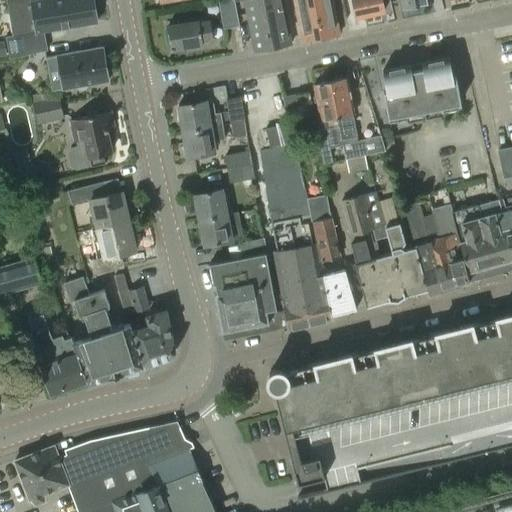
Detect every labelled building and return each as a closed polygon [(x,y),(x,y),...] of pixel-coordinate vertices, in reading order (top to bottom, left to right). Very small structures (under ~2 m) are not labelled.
[(32,0),(6,0),(12,35),(6,36),(9,57),(47,51),(45,34),(53,33),(52,29),(97,22),(93,0),(32,0)] [(231,0),(220,2),(225,26),(237,24),(232,0),(231,0)] [(244,0),(255,50),(273,46),(264,0),(244,0)] [(282,0),(264,0),(273,46),(291,43),(282,0)] [(321,37),(314,0),(294,0),(303,41),(321,37)] [(332,0),(314,0),(321,37),(339,34),(332,0)] [(352,0),(356,17),(384,11),(381,0),(352,0)] [(167,26),(171,50),(174,49),(174,48),(202,44),(202,40),(213,38),(210,21),(199,22),(199,21),(167,26)] [(74,86),(80,91),(85,90),(88,84),(108,80),(102,47),(46,57),(52,90),(62,88),(74,86)] [(443,112),(462,108),(456,76),(453,76),(449,57),(410,65),(382,70),(386,90),(383,90),(389,123),(408,119),(407,113),(441,106),(443,112)] [(334,80),(330,81),(342,138),(356,136),(351,113),(354,112),(347,77),(343,78),(341,75),(335,77),(334,80)] [(342,138),(330,81),(327,81),(324,79),(319,80),(317,83),(314,84),(321,119),(323,118),(325,128),(314,131),(321,154),(332,151),(331,146),(343,144),(342,138)] [(297,91),(282,95),(286,108),(294,106),(297,91)] [(33,102),(37,123),(63,117),(59,96),(33,102)] [(226,99),(230,122),(244,120),(240,96),(226,99)] [(178,105),(182,130),(210,125),(210,126),(222,124),(220,112),(214,113),(213,103),(212,102),(210,100),(208,100),(206,100),(178,105)] [(77,146),(71,148),(67,154),(70,168),(77,172),(105,164),(103,156),(111,154),(105,130),(108,130),(108,128),(113,126),(109,113),(67,123),(72,142),(76,141),(77,146)] [(244,120),(230,122),(232,131),(238,138),(247,136),(244,120)] [(267,127),(271,148),(294,144),(290,123),(267,127)] [(210,125),(182,130),(184,142),(178,143),(180,155),(186,154),(187,156),(215,151),(210,126),(210,125)] [(320,260),(313,221),(294,144),(271,148),(260,150),(269,211),(277,251),(273,252),(288,329),(332,319),(331,315),(323,274),(320,260)] [(511,146),(498,150),(504,175),(511,173),(511,146)] [(225,155),(228,169),(252,164),(249,150),(225,155)] [(364,154),(347,157),(350,171),(367,167),(364,154)] [(252,164),(228,169),(230,181),(254,177),(252,164)] [(18,176),(23,191),(38,187),(34,172),(18,176)] [(91,199),(97,228),(130,220),(123,192),(107,196),(103,181),(67,190),(72,204),(91,199)] [(194,194),(199,219),(227,214),(222,188),(194,194)] [(385,225),(379,201),(376,191),(341,201),(350,234),(385,225)] [(330,214),(325,194),(309,198),(314,218),(330,214)] [(379,201),(385,225),(399,222),(391,197),(379,201)] [(497,199),(511,252),(511,208),(509,209),(506,197),(497,199)] [(452,211),(470,281),(476,279),(477,278),(478,277),(478,276),(478,275),(478,273),(511,264),(511,263),(511,252),(497,199),(488,202),(491,214),(481,216),(478,204),(452,211)] [(440,237),(433,213),(423,216),(420,202),(405,207),(416,245),(428,288),(430,293),(458,284),(443,236),(440,237)] [(470,281),(452,211),(450,203),(432,208),(433,213),(440,237),(443,236),(458,284),(470,281)] [(227,214),(199,219),(204,245),(243,237),(238,211),(227,214)] [(32,233),(26,216),(15,220),(20,237),(32,233)] [(331,217),(313,221),(320,260),(340,256),(331,217)] [(130,220),(97,228),(104,256),(90,260),(94,273),(124,267),(120,254),(137,250),(130,220)] [(428,288),(416,245),(405,248),(402,246),(404,244),(405,241),(400,222),(399,222),(385,225),(389,235),(393,251),(405,295),(428,288)] [(240,243),(243,257),(266,252),(263,238),(240,243)] [(393,251),(392,252),(374,257),(370,255),(366,238),(352,242),(357,261),(355,262),(366,306),(389,299),(389,300),(405,295),(393,251)] [(266,252),(243,257),(209,263),(213,284),(215,284),(217,293),(215,293),(222,331),(268,322),(266,310),(276,309),(266,252)] [(0,265),(0,294),(42,283),(35,256),(0,265)] [(44,260),(48,273),(58,270),(54,257),(44,260)] [(345,269),(323,274),(331,315),(356,308),(345,269)] [(128,290),(128,289),(123,272),(114,275),(125,313),(134,311),(128,290)] [(72,343),(86,378),(88,384),(116,375),(89,294),(83,279),(64,285),(71,304),(75,303),(80,318),(84,316),(90,337),(72,343)] [(143,285),(128,289),(128,290),(134,311),(134,312),(149,307),(143,285)] [(104,289),(89,294),(116,375),(143,366),(144,365),(133,330),(131,323),(113,330),(106,309),(110,308),(104,289)] [(149,325),(133,330),(144,365),(172,356),(174,349),(166,309),(146,314),(149,325)] [(86,378),(72,343),(70,337),(64,338),(63,335),(57,337),(56,333),(50,335),(43,314),(30,319),(33,330),(31,331),(53,389),(86,378)] [(395,463),(394,457),(511,427),(511,314),(284,371),(282,369),(280,369),(278,368),(277,368),(275,369),(273,370),(271,371),(270,372),(269,373),(269,374),(268,376),(268,378),(268,379),(268,381),(268,382),(269,383),(270,385),(272,386),(274,388),(297,481),(310,478),(311,483),(313,493),(398,472),(395,463)] [(69,484),(79,511),(215,511),(202,480),(179,419),(93,435),(68,445),(71,452),(58,457),(69,484)] [(44,493),(69,484),(58,457),(54,445),(14,460),(29,499),(30,498),(36,504),(44,501),(44,493)]
